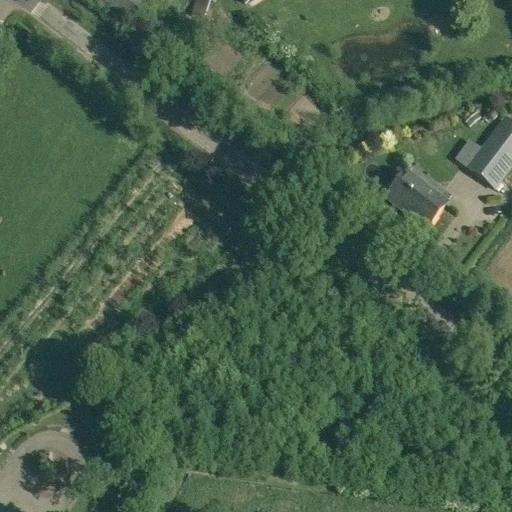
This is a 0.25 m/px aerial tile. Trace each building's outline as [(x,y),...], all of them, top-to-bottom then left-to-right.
[(139,0),(104,0),(104,1),(131,25),(147,7),(139,0)] [(196,0),(191,16),(209,22),(216,0),(196,0)] [(183,51),(195,55),(204,30),(192,25),(183,51)] [(511,127),(505,122),(468,171),(494,191),(511,167),(511,127)] [(406,174),(386,201),(403,214),(405,212),(427,228),(425,230),(426,231),(447,204),(406,174)]
